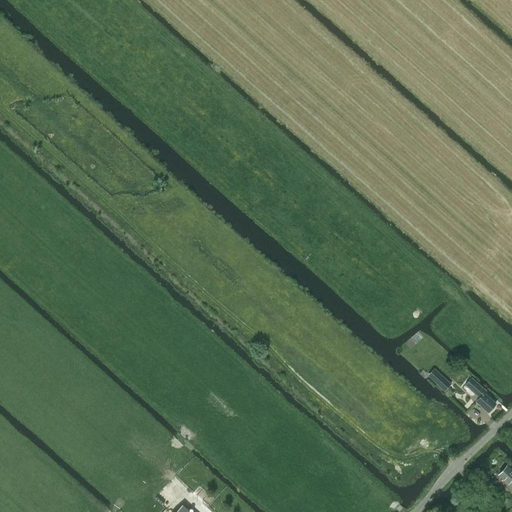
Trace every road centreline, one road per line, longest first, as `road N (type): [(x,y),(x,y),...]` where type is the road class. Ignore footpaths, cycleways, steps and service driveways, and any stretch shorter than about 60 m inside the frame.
road 1 (track): [(457,467),(437,450),(396,457),(379,448),(0,109)]
road 2 (unclassified): [(414,511),(511,412)]
